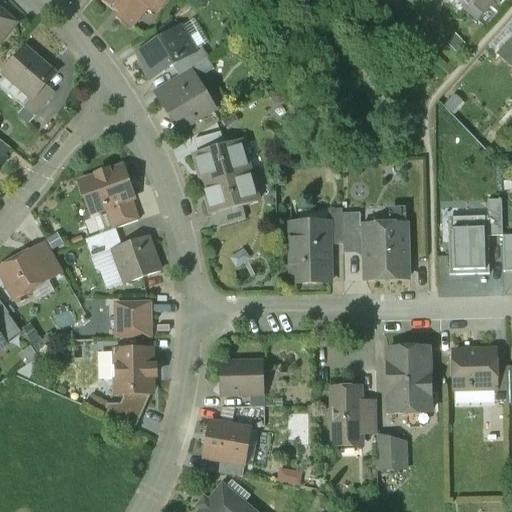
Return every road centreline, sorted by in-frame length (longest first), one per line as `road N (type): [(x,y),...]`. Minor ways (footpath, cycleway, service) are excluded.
road 1 (residential): [(198,324),(511,311)]
road 2 (residential): [(116,93),(183,226),(198,324)]
road 3 (residential): [(198,324),(176,442),(145,511)]
road 4 (residential): [(0,242),(116,93)]
